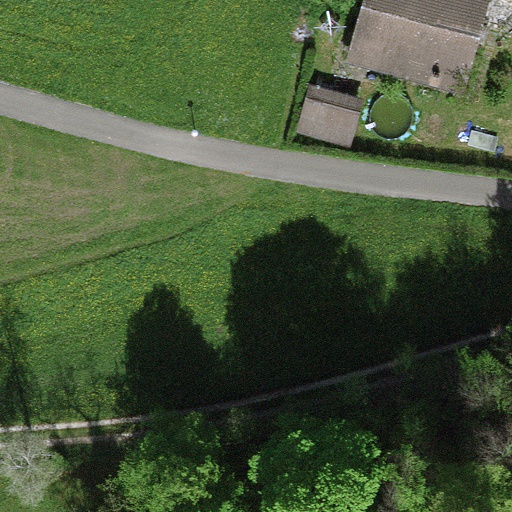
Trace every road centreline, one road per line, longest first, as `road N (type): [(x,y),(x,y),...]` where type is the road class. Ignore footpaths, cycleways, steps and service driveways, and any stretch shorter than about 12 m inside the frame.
road 1 (track): [(0,439),(232,406),(511,335)]
road 2 (residential): [(511,195),(265,166),(0,100)]
